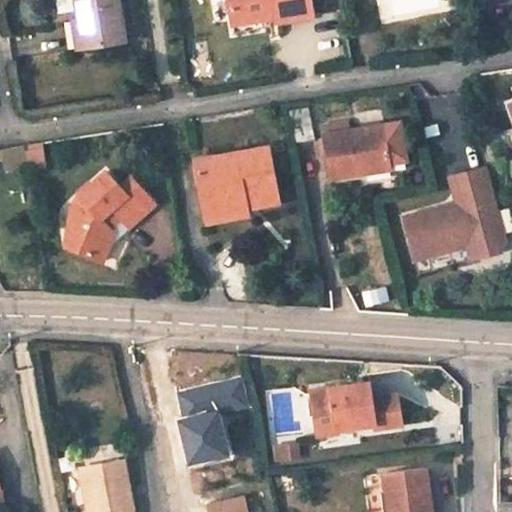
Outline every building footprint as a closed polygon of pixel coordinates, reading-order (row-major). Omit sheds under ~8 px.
[(77,0),(81,21),(86,50),(88,50),(127,44),(120,0),(77,0)] [(312,15),(309,0),(228,0),(234,35),(277,28),(275,21),(312,15)] [(74,23),(79,51),(86,50),(81,21),(74,23)] [(305,105),(285,109),(293,141),(313,137),(305,105)] [(333,180),(367,174),(366,167),(392,162),(385,127),(350,133),(348,122),(337,124),(339,136),(325,138),(333,180)] [(325,138),(339,136),(337,124),(323,127),(325,138)] [(2,151),(3,160),(3,161),(5,171),(27,168),(25,153),(24,147),(2,151)] [(25,153),(27,168),(43,165),(40,150),(25,153)] [(203,205),(224,201),(225,206),(227,215),(250,211),(248,202),(279,196),(270,150),(195,164),(203,205)] [(367,174),(393,169),(392,162),(366,167),(367,174)] [(29,175),(44,173),(43,165),(27,168),(29,175)] [(485,165),(452,174),(459,200),(461,207),(449,211),(447,204),(404,215),(415,257),(468,242),(472,257),(500,249),(505,240),(485,165)] [(128,229),(153,206),(130,180),(119,189),(104,172),(78,195),(86,205),(78,212),(65,247),(102,262),(114,233),(110,228),(119,220),(128,229)] [(250,211),(281,205),(279,196),(248,202),(250,211)] [(461,207),(459,200),(447,204),(449,211),(461,207)] [(227,215),(225,206),(224,201),(203,205),(207,224),(251,216),(250,211),(227,215)] [(337,430),(374,424),(374,426),(374,427),(400,422),(396,393),(370,397),(367,380),(358,381),(350,395),(337,385),(308,390),(315,430),(336,427),(337,430)] [(350,395),(358,381),(350,383),(337,385),(350,395)] [(316,437),(337,433),(337,430),(336,427),(315,430),(316,437)] [(131,511),(124,511),(120,489),(127,488),(122,461),(79,470),(87,511),(131,511),(132,511),(131,511)] [(430,511),(424,467),(381,473),(386,508),(393,507),(393,511),(430,511)] [(120,489),(124,511),(131,511),(132,511),(127,488),(120,489)] [(205,511),(244,511),(241,498),(204,506),(205,511)]
